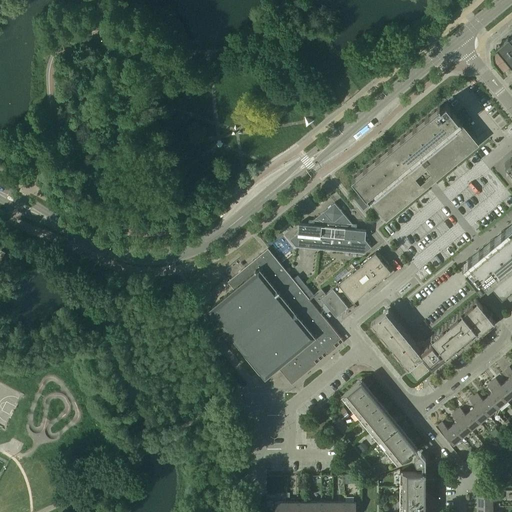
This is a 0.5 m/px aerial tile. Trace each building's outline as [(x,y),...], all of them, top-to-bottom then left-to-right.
[(511,33),(497,45),(511,63),(511,33)] [(437,102),(436,101),(349,173),(359,186),(383,215),(427,179),(427,178),(430,176),(432,174),(433,175),(471,143),(457,127),(462,123),(443,99),(438,104),(437,102)] [(511,171),(511,228),(479,255),(477,254),(473,257),(469,260),(471,262),(465,266),(475,279),(481,285),(486,281),(486,282),(502,301),(511,292),(511,156),(505,163),(511,171)] [(369,205),(360,193),(354,198),(363,210),(369,205)] [(364,253),(371,247),(365,239),(366,230),(356,229),(335,202),(308,224),(298,223),(297,233),(290,239),(296,247),(364,253)] [(283,236),(279,239),(276,236),(267,243),(281,259),(293,249),(283,236)] [(332,344),(341,337),(321,312),(309,298),(288,273),(268,248),(245,267),(228,281),(234,288),(209,308),(214,315),(265,378),(278,367),(287,378),(289,377),(292,380),(314,362),(312,360),(326,349),(327,350),(333,346),(332,344)] [(376,252),(338,283),(353,302),(367,290),(369,291),(378,284),(376,282),(384,276),(388,277),(395,271),(379,252),(376,252)] [(238,258),(221,273),(228,281),(245,267),(238,258)] [(346,308),(353,302),(338,283),(325,293),(321,288),(309,298),(321,312),(325,308),(326,310),(328,310),(330,308),(336,315),(342,310),(345,311),(346,308)] [(476,299),(431,336),(424,341),(422,340),(421,341),(418,343),(417,341),(414,344),(386,310),(371,323),(408,368),(411,371),(410,371),(417,380),(429,370),(427,367),(430,365),(432,367),(476,331),(479,334),(495,322),(476,299)] [(507,400),(511,395),(511,388),(506,381),(501,385),(495,378),(491,381),(507,400)] [(361,380),(341,396),(397,464),(417,447),(361,380)] [(507,400),(491,381),(487,384),(493,391),(488,395),(498,407),(507,400)] [(489,415),(498,407),(488,395),(483,399),(477,392),(473,396),(489,415)] [(489,415),(473,396),(469,399),(475,406),(470,410),(480,422),(489,415)] [(471,429),(480,422),(470,410),(466,414),(460,407),(456,410),(471,429)] [(471,429),(456,410),(452,414),(457,420),(452,424),(462,436),(471,429)] [(340,417),(343,420),(349,415),(347,412),(340,417)] [(453,444),(462,436),(452,424),(448,428),(442,421),(438,425),(453,444)] [(20,445),(13,441),(9,448),(17,452),(20,445)] [(358,445),(363,452),(368,448),(362,441),(358,445)] [(421,452),(414,458),(426,465),(426,458),(421,452)] [(399,472),(399,476),(399,511),(425,511),(426,476),(426,472),(399,472)] [(477,506),(493,506),(493,499),(502,499),(502,494),(477,494),(477,506)] [(287,511),(287,501),(275,501),(275,511),(287,511)] [(298,511),(298,501),(287,501),(287,511),(298,511)] [(309,511),(310,501),(298,501),(298,511),(309,511)] [(321,511),(321,501),(310,501),(309,511),(321,511)] [(332,511),(333,501),(321,501),(321,511),(332,511)] [(343,511),(344,501),(333,501),(332,511),(343,511)] [(355,511),(356,501),(344,501),(343,511),(355,511)]
